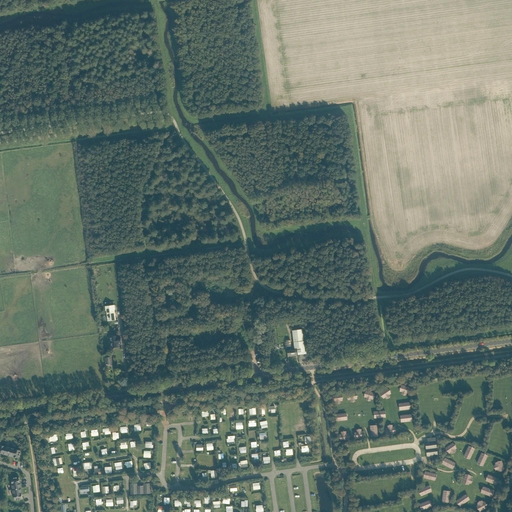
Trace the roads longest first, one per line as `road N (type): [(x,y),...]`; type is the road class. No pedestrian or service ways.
road 1 (unclassified): [(0,409),(511,340)]
road 2 (track): [(365,238),(348,116),(269,114),(254,0)]
road 3 (residential): [(352,469),(467,471),(485,421),(481,402),(359,416)]
road 4 (track): [(511,330),(392,344),(382,296)]
road 5 (residential): [(161,480),(165,428),(176,425),(176,487)]
